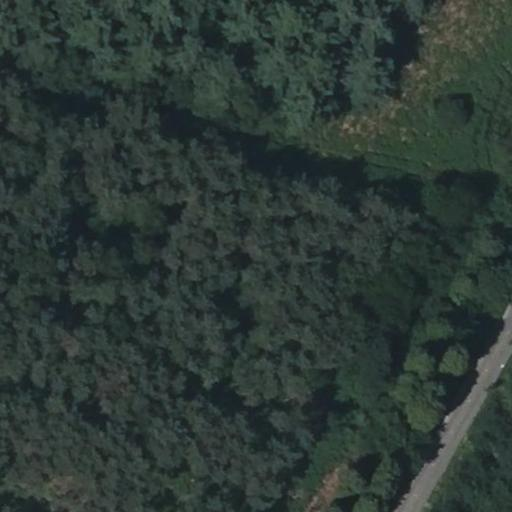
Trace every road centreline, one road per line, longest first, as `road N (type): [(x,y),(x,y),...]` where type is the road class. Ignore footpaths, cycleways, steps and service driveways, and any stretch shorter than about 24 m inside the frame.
road 1 (track): [(511,232),(0,107)]
road 2 (tertiary): [(511,316),(397,511)]
